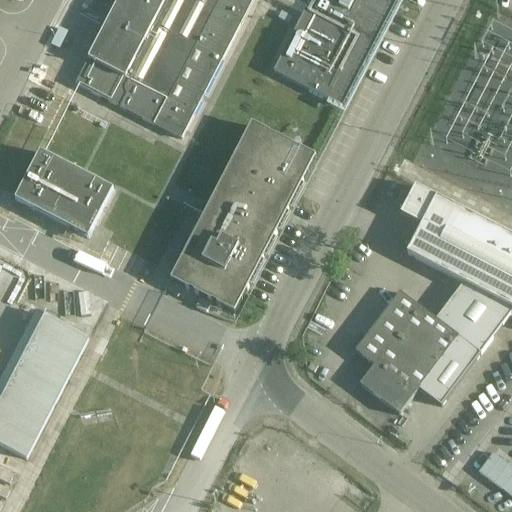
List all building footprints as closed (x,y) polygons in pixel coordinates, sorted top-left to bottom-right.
[(253,0),(120,0),(75,87),(180,141),(253,0)] [(310,0),(273,74),(342,110),(399,0),(310,0)] [(315,161),(297,152),(251,128),(210,208),(171,283),(234,316),(315,161)] [(14,202),(18,204),(87,239),(112,192),(39,155),(14,202)] [(400,295),(355,355),(374,369),(360,388),(400,418),(419,393),(441,410),(511,315),(511,238),(415,189),(401,218),(422,229),(408,257),(463,286),(436,323),(400,295)] [(52,301),(0,417),(0,437),(47,458),(106,325),(52,301)] [(479,477),(511,501),(511,470),(493,457),(479,477)]
